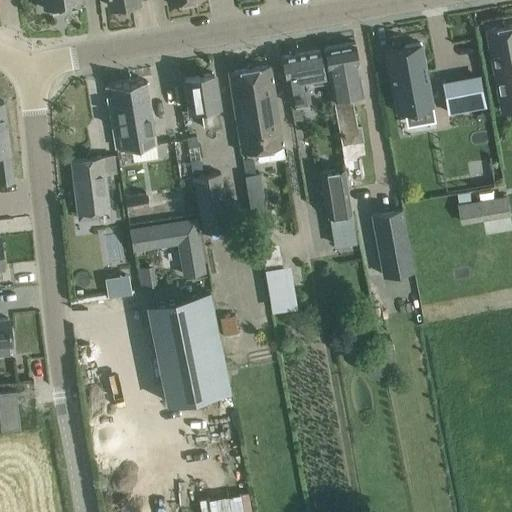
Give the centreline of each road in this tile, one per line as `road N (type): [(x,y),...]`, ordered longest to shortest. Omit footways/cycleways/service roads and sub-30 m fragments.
road 1 (secondary): [(85,511),(48,302),(32,105),(39,74)]
road 2 (secondary): [(39,74),(49,62),(85,51),(405,0)]
